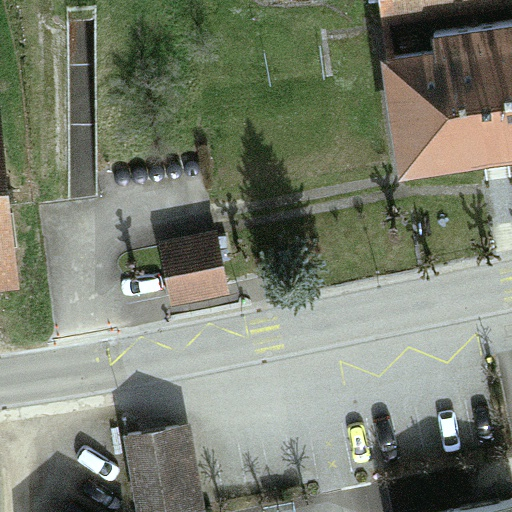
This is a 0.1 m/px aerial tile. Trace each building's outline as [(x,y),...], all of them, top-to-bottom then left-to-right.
[(511,0),(371,0),(374,23),(511,8),(511,0)] [(426,62),(375,67),(388,180),(511,166),(511,51),(502,53),(500,39),(424,48),(426,62)] [(204,238),(149,248),(160,304),(215,294),(204,238)] [(190,412),(125,422),(139,510),(204,499),(190,412)] [(511,511),(511,489),(396,510),(396,511),(511,511)]
